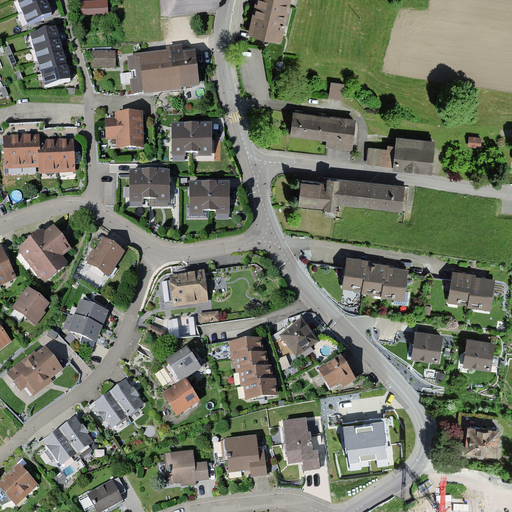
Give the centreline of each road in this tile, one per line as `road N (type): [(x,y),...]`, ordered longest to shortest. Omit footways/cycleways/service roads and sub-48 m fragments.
road 1 (unclassified): [(275,237),(314,295),(425,418),(428,441),(410,473),(352,511)]
road 2 (residential): [(0,456),(106,368),(154,248)]
road 3 (residential): [(251,166),(359,171),(511,194)]
road 4 (unclassified): [(226,0),(224,84),(251,166)]
road 5 (residential): [(77,49),(90,115),(94,185),(87,207)]
road 6 (residential): [(321,511),(283,500),(198,511)]
road 7 (residential): [(154,248),(210,252),(275,237)]
